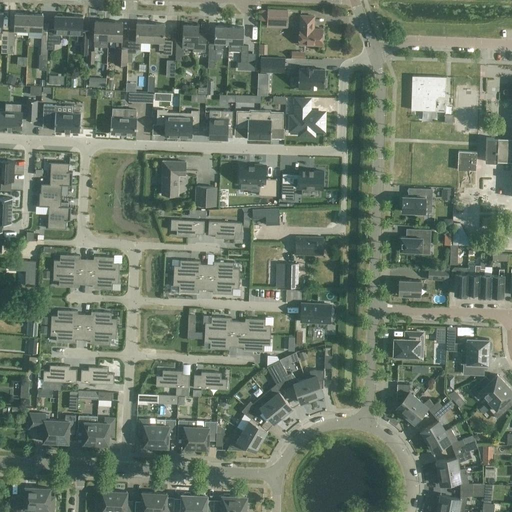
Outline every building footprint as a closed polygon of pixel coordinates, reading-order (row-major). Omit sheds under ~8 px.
[(267,9),(267,21),(287,22),(287,10),(267,9)] [(3,13),(0,12),(0,44),(2,45),(1,53),(8,53),(8,36),(8,32),(8,31),(2,31),(3,13)] [(29,30),(29,14),(15,13),(15,30),(29,30)] [(43,14),(29,14),(29,30),(43,31),(43,14)] [(60,32),(68,32),(69,16),(55,15),(55,29),(49,29),(48,33),(48,48),(54,49),(55,42),(59,43),(60,32)] [(300,28),(299,44),(322,45),(322,40),(324,39),(324,35),(322,34),(323,29),(314,29),(314,16),(301,15),(300,28)] [(83,16),(69,16),(68,32),(77,33),(77,36),(77,41),(82,41),(81,53),(88,54),(87,63),(94,64),(95,50),(88,50),(88,36),(89,31),(83,30),(83,16)] [(95,21),(94,36),(94,39),(95,40),(95,47),(100,47),(100,40),(108,40),(108,36),(109,21),(95,21)] [(109,21),(108,36),(108,40),(116,41),(115,64),(127,65),(127,48),(121,47),(122,40),(123,22),(109,21)] [(150,41),(150,36),(151,23),(137,22),(136,39),(129,38),(128,53),(136,53),(136,49),(141,49),(141,41),(150,41)] [(165,24),(151,23),(150,36),(150,41),(159,42),(159,50),(164,50),(164,54),(171,54),(172,40),(164,40),(165,24)] [(206,52),(206,36),(207,33),(206,33),(206,34),(198,33),(199,25),(184,24),(183,47),(193,48),(193,52),(206,52)] [(229,43),(229,26),(215,25),(215,42),(216,42),(216,44),(209,44),(208,68),(214,68),(215,49),(223,50),(223,42),(229,43)] [(243,43),(243,36),(244,27),(229,26),(229,43),(235,43),(235,50),(242,50),(241,69),(247,69),(249,45),(242,45),(242,43),(243,43)] [(47,55),(41,54),(39,54),(39,69),(47,69),(47,55)] [(260,71),(284,72),(285,58),(261,57),(260,71)] [(298,89),(310,89),(310,87),(324,88),(324,87),(326,87),(326,79),(324,79),(325,69),(313,69),(313,68),(306,68),(306,69),(299,68),(298,89)] [(446,77),(412,75),(411,109),(435,110),(436,99),(439,96),(446,96),(446,77)] [(129,101),(147,102),(148,94),(129,93),(129,101)] [(324,112),(309,112),(309,99),(296,99),(295,115),(290,115),(290,124),(300,124),(300,134),(314,135),(314,130),(324,130),(324,112)] [(26,120),(36,120),(37,100),(27,100),(27,112),(0,110),(0,128),(8,129),(8,130),(11,130),(11,129),(22,129),(22,118),(26,118),(26,120)] [(80,132),(81,113),(56,112),(56,105),(44,104),(43,118),(55,118),(54,131),(80,132)] [(136,110),(126,109),(126,117),(111,116),(110,133),(136,135),(137,118),(136,118),(136,110)] [(176,138),(176,136),(178,136),(179,112),(167,112),(167,109),(157,109),(157,124),(166,125),(165,136),(167,136),(167,138),(176,138)] [(179,112),(178,136),(180,136),(180,138),(189,138),(189,136),(191,137),(192,126),(199,126),(199,110),(191,110),(191,112),(179,112)] [(210,117),(209,137),(227,138),(228,128),(233,128),(233,110),(220,110),(220,117),(210,117)] [(248,127),(247,139),(259,139),(260,110),(250,110),(250,111),(237,111),(237,127),(248,127)] [(259,139),(271,139),(272,128),(283,128),(283,112),(270,112),(270,110),(260,110),(259,139)] [(445,114),(444,122),(452,123),(453,115),(445,114)] [(511,139),(494,139),(494,138),(486,138),(485,161),(493,162),(493,161),(511,161),(511,139)] [(476,170),(477,152),(458,151),(457,169),(476,170)] [(1,180),(13,181),(14,161),(0,160),(0,187),(1,187),(1,180)] [(178,195),(179,175),(186,175),(186,160),(163,160),(162,194),(178,195)] [(62,184),(62,185),(72,185),(72,176),(71,176),(71,172),(73,172),(73,171),(69,171),(69,163),(49,162),(49,163),(51,163),(50,183),(50,184),(62,184)] [(232,173),(232,182),(245,182),(252,182),(252,187),(252,192),(262,193),(272,193),(272,185),(272,178),(265,178),(258,177),(258,173),(259,164),(246,164),(233,164),(232,173)] [(309,170),(305,170),(305,169),(305,170),(303,170),(303,169),(302,169),(302,170),(299,170),(299,173),(299,175),(294,175),(294,184),(281,184),(281,200),(294,200),(294,188),(301,188),(319,189),(323,189),(323,171),(314,170),(314,169),(313,169),(313,170),(309,170),(309,169),(309,170)] [(50,184),(50,183),(41,183),(41,192),(39,192),(39,206),(49,206),(61,206),(62,185),(62,184),(50,184)] [(216,205),(216,187),(196,186),(196,205),(216,205)] [(453,196),(455,189),(447,187),(446,194),(453,196)] [(422,212),(425,212),(425,203),(431,203),(432,189),(418,188),(418,196),(403,196),(402,197),(400,197),(400,204),(402,204),(402,211),(416,212),(416,214),(422,214),(422,212)] [(13,197),(0,196),(0,231),(2,232),(3,223),(11,223),(13,197)] [(46,227),(46,228),(66,229),(67,220),(70,220),(70,219),(69,219),(69,215),(71,215),(71,206),(61,206),(49,206),(48,227),(46,227)] [(279,208),(266,209),(266,225),(279,224),(279,208)] [(204,234),(205,221),(171,219),(171,229),(177,230),(176,236),(197,237),(197,234),(204,234)] [(242,222),(208,221),(208,234),(215,235),(215,237),(235,238),(235,232),(241,233),(242,222)] [(460,223),(454,222),(453,245),(469,245),(469,239),(459,239),(460,223)] [(400,250),(422,251),(422,243),(430,243),(430,230),(418,229),(417,237),(401,236),(401,238),(399,238),(398,246),(400,246),(400,250)] [(297,236),(296,254),(322,255),(323,237),(297,236)] [(29,257),(40,258),(41,250),(30,249),(29,257)] [(53,270),(86,271),(87,258),(80,258),(80,255),(60,254),(60,260),(54,260),(53,270)] [(94,258),(87,258),(86,271),(119,273),(120,263),(114,262),(114,256),(94,255),(94,258)] [(173,275),(206,277),(207,264),(200,263),(200,260),(180,259),(180,265),(174,265),(173,275)] [(214,264),(207,264),(206,277),(239,278),(240,268),(234,268),(234,262),(214,261),(214,264)] [(298,287),(298,263),(284,263),(284,287),(298,287)] [(467,293),(479,293),(480,268),(480,265),(475,265),(475,273),(467,273),(467,274),(468,274),(467,293)] [(429,268),(428,279),(448,280),(449,268),(429,268)] [(479,295),(491,295),(492,275),(485,274),(485,268),(480,268),(479,293),(479,295)] [(499,275),(492,275),(491,295),(503,295),(504,269),(499,269),(499,275)] [(86,271),(53,270),(53,280),(59,280),(59,286),(79,287),(79,284),(86,284),(86,271)] [(86,271),(86,284),(92,284),(92,287),(112,288),(113,282),(119,283),(119,273),(86,271)] [(467,294),(467,293),(468,274),(467,274),(455,273),(455,294),(467,294)] [(206,289),(206,277),(173,275),(173,285),(179,285),(179,291),(199,292),(199,289),(206,289)] [(239,278),(206,277),(206,289),(213,290),(212,293),(232,294),(233,288),(239,288),(239,278)] [(399,293),(399,294),(421,295),(421,281),(399,280),(399,285),(397,285),(397,293),(399,293)] [(330,304),(317,304),(317,307),(302,306),(301,321),(329,322),(330,304)] [(84,326),(84,314),(78,313),(78,310),(58,309),(57,315),(51,315),(51,325),(84,326)] [(84,314),(84,326),(117,328),(117,318),(111,318),(111,312),(91,311),(91,314),(84,314)] [(205,332),(238,333),(238,321),(231,320),(232,317),(212,316),(211,322),(205,322),(205,332)] [(245,321),(238,321),(238,333),(271,335),(271,325),(265,325),(265,319),(245,318),(245,321)] [(38,322),(28,321),(27,335),(37,336),(38,322)] [(83,339),(84,326),(51,325),(50,335),(57,335),(56,341),(76,342),(76,339),(83,339)] [(116,338),(117,328),(84,326),(83,339),(90,340),(90,343),(110,344),(110,338),(116,338)] [(230,346),(237,346),(238,333),(205,332),(204,342),(210,342),(210,348),(230,349),(230,346)] [(396,357),(419,358),(422,358),(423,332),(406,332),(406,339),(401,339),(400,340),(396,344),(395,344),(394,354),(396,355),(396,357)] [(271,335),(238,333),(237,346),(244,347),(244,350),(264,351),(264,345),(270,345),(271,335)] [(462,351),(488,352),(489,349),(490,349),(491,348),(491,342),(490,341),(489,341),(489,339),(473,338),(473,337),(471,336),(467,335),(465,337),(465,338),(463,338),(462,345),(460,344),(460,351),(462,351)] [(462,351),(462,363),(464,363),(464,373),(477,374),(477,363),(488,364),(488,362),(489,362),(491,361),(491,355),(490,354),(488,354),(488,352),(462,351)] [(77,368),(70,368),(70,365),(50,364),(49,370),(44,370),(43,381),(77,382),(77,368)] [(109,367),(89,366),(88,369),(81,369),(81,382),(114,384),(114,373),(109,373),(109,367)] [(190,374),(183,373),(183,370),(162,369),(162,375),(156,375),(156,386),(189,387),(190,374)] [(310,371),(311,377),(305,379),(312,398),(323,394),(321,388),(323,388),(324,388),(324,370),(323,370),(315,369),(310,371)] [(222,372),(201,371),(201,374),(194,374),(193,387),(227,389),(227,378),(221,378),(222,372)] [(301,402),(301,403),(312,398),(305,379),(299,381),(291,372),(287,375),(292,384),(294,383),(301,402)] [(281,377),(287,388),(292,384),(287,375),(286,374),(281,377)] [(488,400),(506,383),(497,374),(486,385),(481,379),(469,390),(478,400),(483,395),(488,400)] [(281,391),(287,388),(281,377),(275,380),(281,391)] [(511,390),(506,383),(488,400),(492,405),(489,408),(498,418),(508,409),(503,403),(511,395),(511,390)] [(396,407),(405,415),(418,399),(414,395),(409,391),(410,384),(397,384),(396,400),(397,400),(400,402),(396,407)] [(98,391),(98,399),(112,400),(112,392),(98,391)] [(289,410),(292,408),(292,407),(279,391),(270,399),(283,415),(286,412),(289,410)] [(148,394),(148,402),(158,402),(158,394),(148,394)] [(427,407),(433,414),(442,406),(438,401),(434,404),(429,398),(423,403),(418,399),(405,415),(408,417),(411,420),(414,423),(415,422),(427,407)] [(280,417),(283,415),(270,399),(261,407),(273,422),(274,423),(277,420),(280,417)] [(450,399),(442,406),(433,414),(437,419),(454,404),(450,399)] [(246,406),(255,414),(259,409),(250,401),(246,406)] [(255,414),(246,406),(242,411),(251,419),(255,414)] [(43,441),(56,442),(57,420),(49,420),(49,414),(30,413),(29,428),(44,428),(43,441)] [(65,420),(57,420),(56,442),(69,442),(69,430),(75,430),(76,415),(65,414),(65,420)] [(96,444),(97,422),(89,421),(89,416),(78,415),(78,430),(84,430),(83,443),(96,444)] [(97,422),(96,444),(108,444),(109,436),(113,436),(114,418),(105,418),(105,422),(97,422)] [(156,446),(157,425),(150,424),(150,420),(140,419),(139,437),(144,437),(143,446),(156,446)] [(165,425),(157,425),(156,446),(168,447),(169,434),(175,434),(176,419),(165,419),(165,425)] [(196,448),(197,426),(189,426),(189,420),(178,420),(178,435),(184,435),(183,448),(196,448)] [(243,430),(261,441),(263,438),(264,436),(266,433),(268,431),(267,430),(249,420),(243,430)] [(425,437),(427,441),(445,430),(439,420),(421,430),(421,431),(423,434),(425,437)] [(197,426),(196,448),(208,449),(209,436),(216,436),(217,421),(205,421),(205,427),(197,426)] [(255,451),(261,441),(243,430),(240,436),(236,434),(227,449),(222,449),(248,451),(248,450),(250,448),(255,451)] [(431,448),(432,451),(433,451),(451,441),(445,430),(427,441),(429,444),(431,448)] [(453,449),(465,445),(463,439),(451,443),(453,449)] [(465,445),(453,449),(455,455),(463,452),(467,451),(465,445)] [(492,464),(492,446),(483,446),(482,463),(492,464)] [(455,455),(456,457),(437,461),(437,460),(436,461),(437,465),(438,468),(439,472),(459,469),(458,463),(466,460),(463,452),(455,455)] [(485,484),(491,483),(488,464),(482,465),(485,484)] [(440,480),(440,484),(441,484),(461,480),(459,469),(439,472),(439,476),(440,480)] [(485,494),(484,485),(473,486),(474,495),(485,494)] [(37,509),(38,487),(25,487),(25,499),(17,499),(16,511),(28,511),(29,509),(37,509)] [(38,487),(37,509),(49,510),(48,511),(53,511),(54,501),(50,501),(50,488),(38,487)] [(113,511),(115,491),(102,490),(102,499),(97,499),(96,511),(113,511)] [(115,491),(113,511),(132,511),(133,504),(127,504),(127,491),(115,491)] [(153,511),(154,492),(142,492),(141,505),(135,505),(134,511),(153,511)] [(154,492),(153,511),(173,511),(174,506),(166,506),(167,493),(154,492)] [(174,506),(173,511),(193,511),(194,494),(191,494),(190,492),(185,492),(184,494),(182,494),(181,498),(181,509),(174,509),(174,506)] [(198,494),(194,494),(193,511),(213,511),(214,510),(207,510),(207,495),(206,495),(204,493),(199,492),(198,494)] [(233,511),(234,496),(230,496),(230,494),(224,493),(224,496),(222,496),(222,510),(214,510),(213,511),(233,511)] [(234,496),(233,511),(245,511),(246,503),(248,503),(248,498),(246,498),(246,497),(244,496),(244,494),(238,494),(238,496),(234,496)] [(440,494),(438,506),(458,510),(464,511),(467,496),(460,496),(460,498),(441,494),(440,494)]
